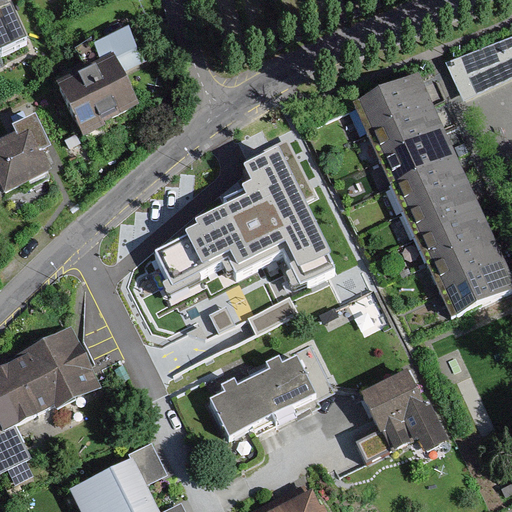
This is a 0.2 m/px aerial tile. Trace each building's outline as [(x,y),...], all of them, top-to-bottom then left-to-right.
[(12,0),(0,0),(0,57),(31,43),(12,0)] [(511,41),(452,67),(465,98),(511,78),(511,41)] [(142,115),(116,66),(61,95),(87,144),(142,115)] [(418,84),(359,111),(370,137),(430,110),(418,84)] [(430,110),(370,137),(382,163),(442,136),(430,110)] [(442,136),(382,163),(394,189),(453,162),(442,136)] [(53,180),(35,140),(0,154),(0,181),(8,199),(53,180)] [(257,193),(209,215),(217,231),(156,259),(173,295),(228,269),(235,283),(283,260),(298,293),(336,276),(280,154),(246,170),(257,193)] [(453,162),(394,189),(406,214),(465,187),(453,162)] [(465,187),(406,214),(418,240),(477,213),(465,187)] [(477,213),(418,240),(429,266),(489,239),(477,213)] [(489,239),(429,266),(441,292),(501,265),(489,239)] [(511,290),(501,265),(441,292),(453,318),(511,291),(511,290)] [(104,392),(78,340),(0,379),(0,393),(20,434),(104,392)] [(297,362),(209,406),(229,446),(315,401),(297,362)] [(408,378),(364,401),(381,438),(386,435),(397,455),(418,447),(425,460),(447,448),(408,378)] [(0,482),(31,467),(7,422),(0,425),(0,482)] [(152,511),(133,472),(79,498),(85,511),(152,511)] [(319,511),(306,486),(254,511),(319,511)]
